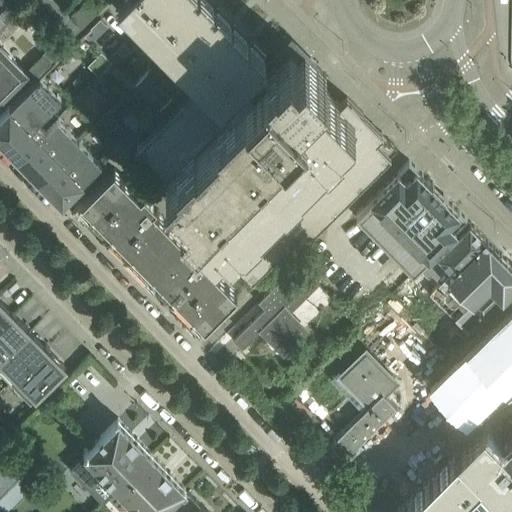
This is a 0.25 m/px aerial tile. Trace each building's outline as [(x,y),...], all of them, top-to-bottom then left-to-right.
[(120,3),(200,84),(221,105),(220,106),(221,107),(264,65),(266,62),(263,58),(267,53),(253,39),(248,43),(246,41),(250,36),(236,22),(231,26),(229,23),(234,19),(219,5),(215,9),(212,6),(216,2),(214,0),(119,0),(118,2),(119,3),(120,3)] [(71,16),(83,28),(97,13),(86,1),(71,16)] [(0,25),(5,21),(6,21),(13,14),(6,7),(0,12),(0,25)] [(5,21),(0,25),(0,40),(2,42),(22,22),(13,14),(6,21),(5,21)] [(90,29),(85,35),(92,41),(108,25),(101,19),(101,18),(92,27),(93,28),(91,30),(90,29)] [(124,42),(109,58),(116,65),(132,50),(124,42)] [(0,96),(23,74),(25,72),(0,46),(0,96)] [(25,72),(23,74),(33,84),(40,77),(53,64),(58,58),(49,49),(43,54),(25,72)] [(397,147),(364,113),(347,96),(340,103),(331,93),(320,82),(327,75),(305,53),(299,60),(291,52),(289,54),(291,56),(272,74),(264,65),(221,107),(220,106),(221,105),(200,84),(137,146),(166,175),(188,197),(181,204),(216,239),(254,276),(302,229),(308,236),(351,195),(390,154),(397,147)] [(149,67),(133,83),(135,84),(134,86),(157,109),(174,92),(149,67)] [(0,115),(0,138),(62,202),(63,202),(83,181),(102,162),(58,117),(45,129),(38,122),(61,98),(41,78),(40,77),(33,84),(10,107),(0,115)] [(399,170),(356,212),(414,270),(419,265),(456,228),(467,218),(444,195),(445,194),(433,182),(432,183),(409,160),(403,166),(399,170)] [(75,207),(198,331),(237,292),(211,265),(214,261),(202,249),(198,252),(154,207),(157,204),(145,191),(141,194),(114,168),(75,207)] [(456,228),(419,265),(428,274),(433,269),(443,279),(486,238),(470,222),(468,220),(467,218),(456,228)] [(443,279),(441,282),(448,290),(446,291),(446,296),(453,303),(456,303),(458,301),(467,309),(458,317),(469,328),(511,286),(511,264),(486,238),(443,279)] [(263,329),(286,354),(311,330),(292,311),(320,284),(299,262),(262,298),(268,305),(234,339),(243,348),(263,329)] [(0,324),(14,311),(12,310),(0,298),(0,324)] [(14,311),(0,324),(0,358),(30,329),(16,315),(16,314),(14,311)] [(404,504),(395,511),(511,511),(511,313),(439,386),(480,428),(474,434),(453,456),(404,504)] [(0,358),(0,366),(13,380),(48,345),(46,344),(46,345),(30,329),(0,358)] [(48,345),(13,380),(31,398),(65,364),(50,349),(50,348),(48,345)] [(342,368),(332,378),(364,410),(331,442),(344,456),(396,405),(383,392),(394,381),(366,352),(346,372),(342,368)] [(85,453),(70,467),(103,500),(102,500),(103,501),(152,452),(151,452),(139,439),(133,432),(132,433),(126,426),(120,419),(119,418),(117,419),(118,419),(89,447),(87,446),(86,447),(87,449),(84,452),(85,453)] [(152,452),(103,501),(109,496),(119,507),(127,507),(132,502),(142,511),(160,511),(166,507),(186,487),(185,486),(184,486),(172,474),(172,473),(165,466),(152,453),(153,453),(152,452)] [(160,511),(209,511),(189,491),(169,510),(166,507),(160,511)]
